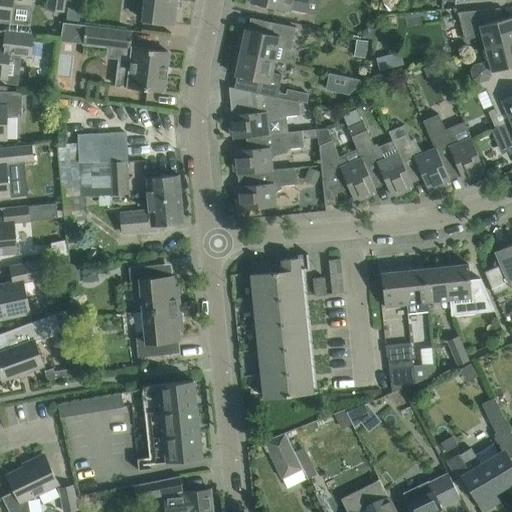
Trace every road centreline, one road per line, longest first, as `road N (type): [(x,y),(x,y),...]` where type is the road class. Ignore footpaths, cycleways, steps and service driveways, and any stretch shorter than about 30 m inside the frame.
road 1 (residential): [(211,246),(440,217),(511,189)]
road 2 (residential): [(233,511),(211,246)]
road 3 (residential): [(211,246),(199,90),(214,0)]
